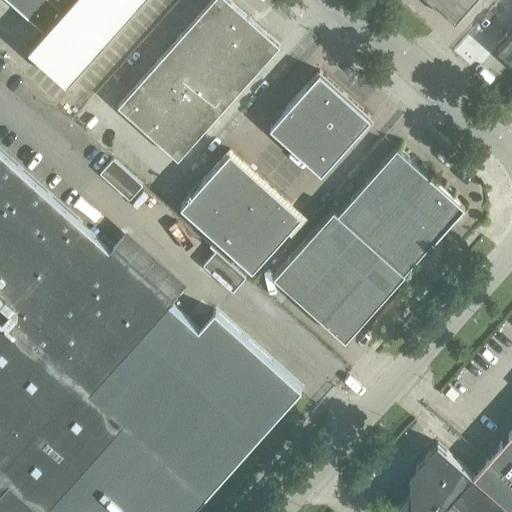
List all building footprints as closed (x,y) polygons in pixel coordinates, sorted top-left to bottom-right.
[(138,0),(11,0),(44,29),(29,46),(67,81),(138,0)] [(251,15),(233,0),(209,0),(200,11),(230,38),(251,15)] [(434,0),(455,18),(471,0),(434,0)] [(230,38),(200,11),(179,34),(210,61),(230,38)] [(281,42),(251,15),(230,38),(260,65),(281,42)] [(511,31),(499,47),(511,58),(511,31)] [(210,61),(179,34),(159,56),(189,83),(210,61)] [(260,65),(230,38),(210,61),(240,88),(260,65)] [(189,83),(159,56),(139,79),(169,106),(189,83)] [(240,88),(210,61),(189,83),(219,110),(240,88)] [(371,114),(320,69),(271,123),(322,169),(371,114)] [(169,106),(139,79),(118,102),(148,129),(169,106)] [(219,110),(189,83),(169,106),(199,133),(219,110)] [(199,133),(169,106),(148,129),(179,156),(199,133)] [(335,206),(275,273),(346,337),(406,269),(405,269),(433,238),(434,238),(465,203),(452,191),(454,189),(447,183),(445,185),(431,173),(398,144),(339,210),(335,206)] [(0,511),(188,511),(303,385),(217,308),(200,326),(171,300),(174,296),(113,241),(110,245),(0,147),(0,511)] [(302,212),(231,148),(182,203),(253,267),(302,212)] [(130,198),(143,183),(113,156),(100,171),(130,198)] [(203,263),(233,290),(247,275),(217,248),(203,263)] [(511,429),(474,472),(511,506),(511,429)] [(511,511),(511,506),(474,472),(438,440),(410,472),(411,488),(392,509),(395,511),(511,511)]
